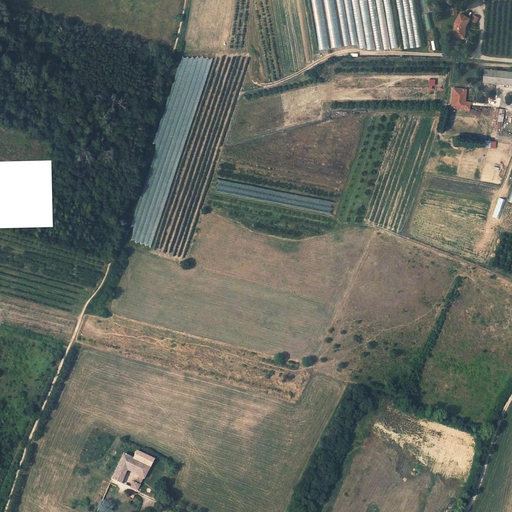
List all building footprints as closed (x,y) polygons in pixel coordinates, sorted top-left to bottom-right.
[(321,0),(312,0),(319,50),(328,49),(321,0)] [(324,0),(332,48),(342,47),(334,0),(324,0)] [(367,0),(336,0),(344,46),(359,44),(359,49),(367,48),(367,50),(375,49),(367,0)] [(391,49),(397,48),(390,0),(375,0),(383,50),(391,49)] [(429,13),(423,15),(427,30),(433,28),(429,13)] [(462,28),(468,20),(460,13),(454,22),(453,24),(455,24),(453,30),(452,30),(450,35),(457,37),(458,35),(461,36),(463,30),(462,30),(462,28)] [(510,84),(511,71),(480,68),(479,82),(510,84)] [(433,99),(433,88),(395,90),(395,100),(433,99)] [(459,101),(460,89),(448,88),(447,100),(449,101),(448,107),(464,109),(465,104),(459,104),(459,101)] [(493,126),(504,126),(504,108),(493,108),(493,126)] [(143,477),(153,459),(136,451),(132,459),(122,454),(111,479),(120,483),(124,476),(122,475),(125,468),(136,474),(143,477)] [(136,491),(141,481),(137,479),(135,483),(132,481),(129,488),(136,491)]
